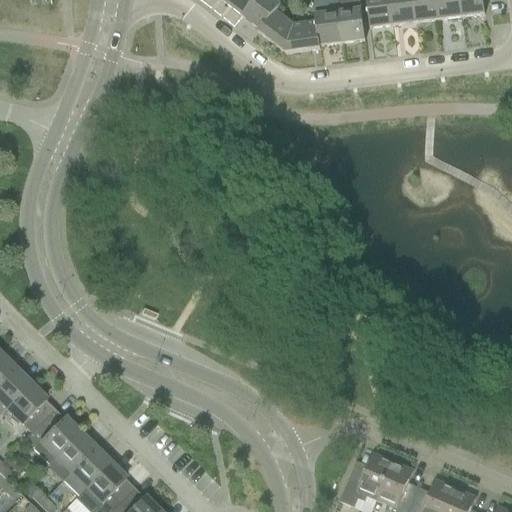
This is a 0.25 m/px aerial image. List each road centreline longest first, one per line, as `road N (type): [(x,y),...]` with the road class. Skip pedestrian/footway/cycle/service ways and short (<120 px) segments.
road 1 (residential): [(511,49),(486,64),(315,81),(269,75),(152,7),(103,3)]
road 2 (residential): [(205,511),(0,320)]
road 3 (tertiary): [(113,351),(80,331),(54,300),(38,255),(35,215),(62,126)]
road 4 (residential): [(511,492),(369,427),(330,427),(294,447)]
road 5 (tertiary): [(294,447),(234,388),(145,353),(113,351)]
road 6 (tertiary): [(113,351),(132,373),(216,413),(269,460)]
road 7 (tertiary): [(62,126),(103,3)]
